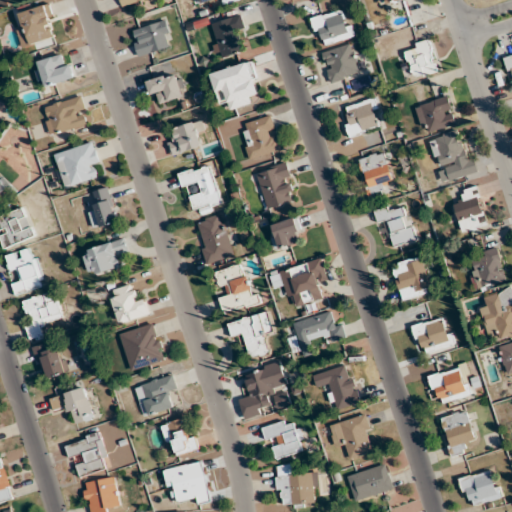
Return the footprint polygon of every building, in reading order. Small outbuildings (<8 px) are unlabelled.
[(20,12),(24,23),(16,26),(22,47),(57,37),(48,4),(20,12)] [(353,37),(345,9),(312,18),(319,46),(353,37)] [(237,32),(245,30),(240,15),(208,24),(218,58),(243,51),(237,32)] [(131,31),(139,56),(173,45),(165,20),(131,31)] [(415,79),(438,70),(426,40),(404,48),(415,79)] [(321,53),(331,82),(360,73),(351,43),(321,53)] [(33,64),(43,89),(75,77),(65,52),(33,64)] [(255,102),(253,94),(261,91),(252,60),(211,73),(217,94),(226,91),(231,110),(255,102)] [(156,106),(185,95),(177,71),(147,82),(156,106)] [(42,107),(50,135),(88,125),(81,96),(42,107)] [(416,106),(424,134),(456,124),(448,96),(416,106)] [(382,128),(376,100),(342,107),(348,135),(382,128)] [(280,150),(271,116),(241,124),(249,157),(280,150)] [(173,129),(176,138),(167,140),(172,155),(202,146),(198,134),(205,131),(202,120),(173,129)] [(476,172),(461,128),(430,139),(445,182),(476,172)] [(52,154),(62,188),(96,178),(93,167),(100,164),(94,141),(52,154)] [(396,190),(384,151),(358,159),(371,198),(396,190)] [(267,209),(297,201),(287,163),(257,171),(267,209)] [(222,203),(212,164),(178,172),(182,186),(195,183),(198,193),(189,195),(193,211),(222,203)] [(0,195),(9,186),(0,176),(0,195)] [(119,221),(109,186),(91,192),(96,210),(89,212),(94,229),(119,221)] [(461,232),(487,225),(477,187),(460,191),(463,202),(454,204),(461,232)] [(417,239),(405,202),(375,213),(378,223),(387,220),(396,247),(417,239)] [(0,244),(2,249),(36,237),(25,207),(0,216),(0,244)] [(235,257),(222,213),(195,222),(207,265),(235,257)] [(302,241),(295,217),(269,225),(276,249),(302,241)] [(83,251),(91,276),(122,266),(119,256),(129,253),(124,238),(83,251)] [(16,295),(47,286),(35,247),(5,255),(10,271),(18,269),(22,282),(13,284),(16,295)] [(470,255),(480,288),(508,280),(497,247),(470,255)] [(402,300),(432,291),(421,256),(391,264),(402,300)] [(319,280),(327,278),(322,258),(280,270),(291,308),(324,299),(319,280)] [(243,262),(216,273),(225,294),(218,296),(225,315),(259,302),(243,262)] [(150,315),(144,292),(133,295),(131,285),(110,291),(119,323),(150,315)] [(511,288),(485,296),(488,306),(481,308),(489,340),(511,333),(511,288)] [(56,290),(25,299),(32,322),(26,324),(31,340),(46,335),(42,324),(64,318),(56,290)] [(228,322),(232,337),(244,334),(250,358),(271,352),(266,332),(274,330),(269,311),(228,322)] [(303,357),(313,354),(311,345),(345,335),(340,318),(332,320),(330,312),(293,322),(303,357)] [(421,354),(454,344),(445,316),(412,326),(421,354)] [(120,332),(130,370),(165,361),(155,324),(120,332)] [(68,372),(57,339),(33,348),(44,380),(68,372)] [(507,374),(511,372),(511,342),(499,347),(507,374)] [(244,418),(274,409),(268,390),(288,384),(281,361),(243,372),(249,395),(238,398),(244,418)] [(360,402),(349,364),(313,374),(316,385),(326,382),(333,410),(360,402)] [(437,405),(471,396),(463,366),(429,376),(437,405)] [(143,415),(174,408),(171,397),(179,395),(174,375),(136,384),(143,415)] [(50,397),(54,412),(70,408),(74,424),(93,418),(85,388),(50,397)] [(439,419),(452,456),(469,451),(466,442),(476,438),(466,409),(439,419)] [(331,424),(336,444),(346,442),(350,458),(372,452),(370,444),(374,442),(367,414),(331,424)] [(163,425),(174,458),(199,449),(188,416),(163,425)] [(278,458),(306,449),(299,426),(291,428),(288,420),(262,427),(266,439),(272,437),(278,458)] [(111,467),(100,432),(65,444),(69,456),(77,454),(83,476),(111,467)] [(0,458),(0,501),(12,498),(2,458),(0,458)] [(386,464),(347,475),(355,501),(394,489),(386,464)] [(278,505),(319,504),(318,472),(296,473),(295,465),(276,465),(278,505)] [(465,500),(473,497),(475,504),(502,498),(495,470),(459,479),(465,500)] [(122,511),(116,477),(83,483),(87,511),(122,511)]
